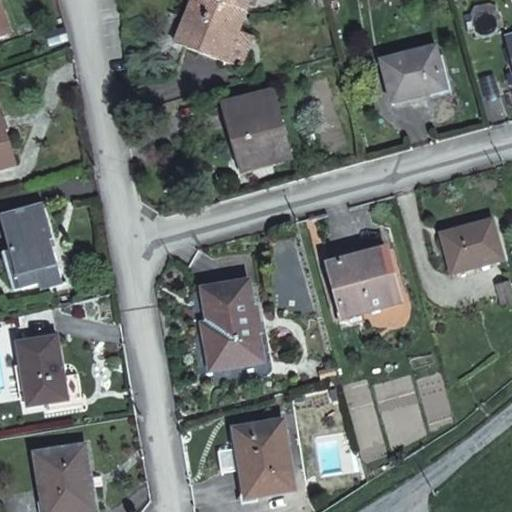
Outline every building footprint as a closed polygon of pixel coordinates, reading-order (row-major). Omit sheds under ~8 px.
[(207,0),(191,0),(184,20),(168,13),(151,58),(176,68),(184,49),(239,72),(252,39),(238,34),(246,15),(207,0)] [(251,0),(207,0),(246,15),(251,0)] [(0,37),(10,34),(0,9),(0,37)] [(511,69),(511,31),(503,34),(511,69)] [(382,59),(393,101),(446,86),(435,45),(382,59)] [(273,162),(291,157),(273,93),(228,105),(238,146),(244,145),(250,166),(272,160),(273,162)] [(0,106),(0,168),(17,164),(0,106)] [(47,205),(4,216),(24,289),(42,285),(43,291),(67,285),(55,242),(57,241),(47,205)] [(438,233),(449,272),(501,257),(490,217),(438,233)] [(327,262),(342,316),(399,301),(384,247),(327,262)] [(212,366),(261,357),(247,278),(204,286),(214,344),(208,345),(212,366)] [(58,336),(18,342),(29,407),(69,400),(58,336)] [(248,492),(294,484),(281,419),(236,426),(248,492)] [(87,447),(36,454),(44,511),(85,511),(81,482),(92,480),(87,447)]
